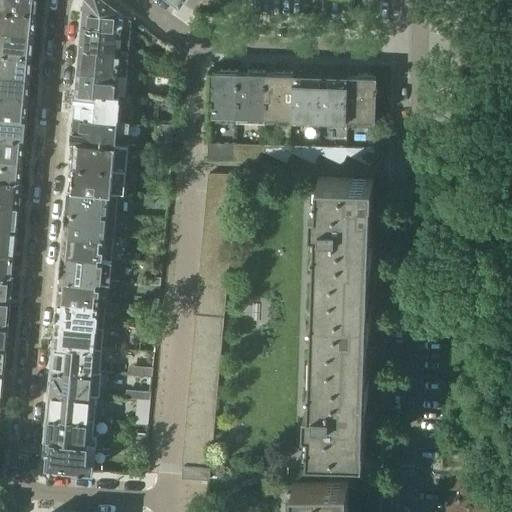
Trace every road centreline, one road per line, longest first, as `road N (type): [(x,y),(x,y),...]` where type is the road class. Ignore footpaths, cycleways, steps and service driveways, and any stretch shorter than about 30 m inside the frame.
road 1 (residential): [(64,0),(18,494)]
road 2 (residential): [(407,511),(416,169)]
road 3 (residential): [(166,499),(192,165)]
road 4 (residential): [(416,169),(192,165)]
road 5 (residential): [(195,44),(418,44)]
road 6 (residential): [(166,499),(18,494)]
road 7 (residential): [(416,169),(418,44)]
road 8 (residential): [(192,165),(195,44)]
